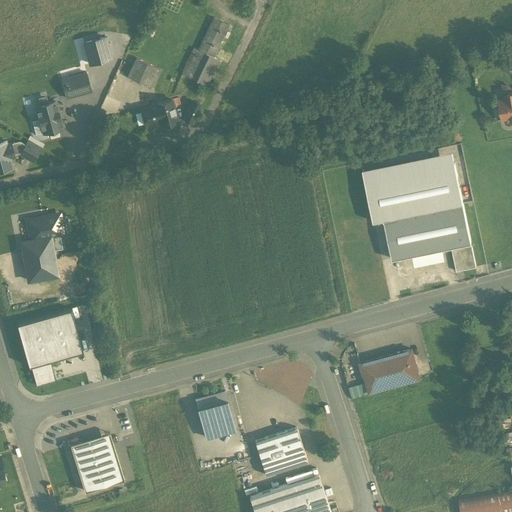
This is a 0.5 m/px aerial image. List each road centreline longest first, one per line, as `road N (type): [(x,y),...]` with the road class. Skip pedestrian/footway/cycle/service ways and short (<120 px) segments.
road 1 (unclassified): [(16,416),(314,336)]
road 2 (residential): [(0,184),(208,123)]
road 3 (unclassified): [(314,336),(511,284)]
road 4 (unclassified): [(314,336),(368,511)]
